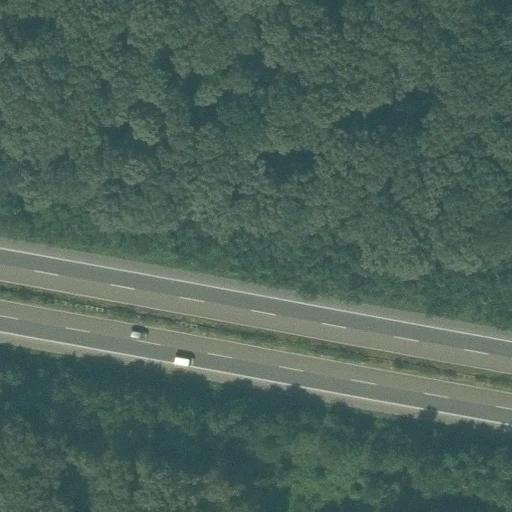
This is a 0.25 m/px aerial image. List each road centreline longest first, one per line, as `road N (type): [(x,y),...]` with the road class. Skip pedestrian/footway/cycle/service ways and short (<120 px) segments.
road 1 (motorway): [(511,358),(0,262)]
road 2 (motorway): [(0,312),(511,405)]
